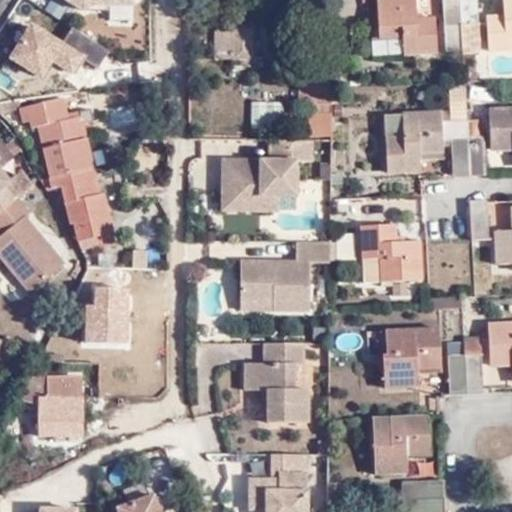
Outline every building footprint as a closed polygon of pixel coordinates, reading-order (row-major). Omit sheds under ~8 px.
[(420,15),(418,0),(382,0),(384,34),(406,33),(407,51),(441,50),(440,15),(420,15)] [(446,0),(449,49),(465,49),(465,41),(477,40),(476,22),(480,21),(478,0),(446,0)] [(511,0),(506,0),(507,12),(491,13),(493,48),(511,47),(511,0)] [(31,25),(10,57),(38,74),(48,58),(70,72),(81,56),(98,66),(108,50),(71,27),(60,43),(31,25)] [(218,62),(237,62),(236,31),(218,31),(218,62)] [(252,31),(236,31),(237,62),(253,63),(252,31)] [(378,52),(407,51),(406,33),(384,34),(377,34),(378,52)] [(252,77),(253,63),(237,62),(236,77),(252,77)] [(334,103),(335,71),(302,71),(301,103),(334,103)] [(454,109),(457,156),(458,172),(489,170),(487,134),(471,134),(470,87),(452,87),(454,109)] [(74,119),(70,94),(27,100),(31,126),(44,125),(52,175),(95,167),(89,136),(74,138),(70,120),(74,119)] [(111,126),(139,120),(134,96),(106,102),(111,126)] [(511,105),(493,106),(495,146),(511,145),(511,105)] [(289,139),(288,107),(254,108),(253,141),(289,139)] [(86,117),(74,119),(70,120),(74,138),(89,136),(88,124),(99,121),(97,108),(85,111),(86,117)] [(454,109),(442,110),(446,156),(457,156),(454,109)] [(446,156),(442,110),(388,114),(392,170),(421,170),(421,158),(446,156)] [(334,134),(335,113),(311,114),(310,134),(334,134)] [(0,140),(0,166),(13,156),(0,140)] [(313,141),(273,141),(272,161),(224,163),(224,197),(261,198),(261,213),(279,213),(280,198),(297,198),(298,165),(312,165),(313,141)] [(98,187),(95,167),(52,175),(55,187),(66,184),(74,221),(78,220),(81,235),(109,231),(103,187),(98,187)] [(0,208),(15,197),(32,183),(19,169),(4,181),(0,175),(0,208)] [(430,209),(429,193),(392,195),(393,210),(430,209)] [(15,197),(0,208),(0,233),(0,234),(0,258),(27,291),(59,263),(24,217),(29,214),(15,197)] [(223,211),(261,213),(261,198),(224,197),(223,211)] [(490,198),(476,199),(479,234),(492,234),(490,198)] [(368,279),(426,276),(424,241),(401,243),(400,223),(365,225),(368,279)] [(511,228),(500,230),(501,261),(511,260),(511,228)] [(109,231),(81,235),(82,244),(87,242),(88,246),(111,242),(109,231)] [(313,260),(332,261),(333,240),(297,240),(297,258),(242,259),(241,298),(275,298),(274,309),(311,309),(313,260)] [(98,309),(110,283),(87,271),(73,298),(98,309)] [(127,291),(110,283),(98,309),(113,318),(127,291)] [(480,292),(463,294),(463,311),(481,309),(480,292)] [(241,309),(274,309),(275,298),(241,298),(241,309)] [(511,321),(494,322),(495,361),(511,360),(511,321)] [(441,325),(388,328),(389,347),(386,348),(388,386),(422,384),(421,370),(443,367),(441,325)] [(465,332),(465,335),(467,353),(485,351),(485,332),(465,332)] [(465,335),(451,338),(454,388),(486,386),(485,351),(467,353),(465,335)] [(0,359),(10,351),(0,339),(0,359)] [(305,361),(306,342),(265,343),(266,362),(248,362),(247,389),(261,388),(271,389),(270,405),(269,420),(309,422),(310,387),(298,386),(299,361),(305,361)] [(37,366),(31,380),(60,381),(63,367),(37,366)] [(493,384),(511,381),(511,369),(491,372),(493,384)] [(31,380),(20,404),(39,408),(38,439),(83,441),(83,381),(60,381),(31,380)] [(261,403),(270,405),(271,389),(261,388),(261,403)] [(130,412),(130,397),(103,397),(103,413),(130,412)] [(433,413),(376,415),(379,472),(409,471),(408,455),(435,453),(433,413)] [(308,511),(310,456),(274,455),(273,469),(281,470),(280,481),(253,481),(252,508),(269,509),(269,511),(308,511)] [(444,511),(447,511),(446,481),(406,483),(407,511),(444,511)] [(345,484),(329,484),(329,502),(345,502),(345,484)] [(114,510),(114,511),(160,511),(155,496),(114,510)]
